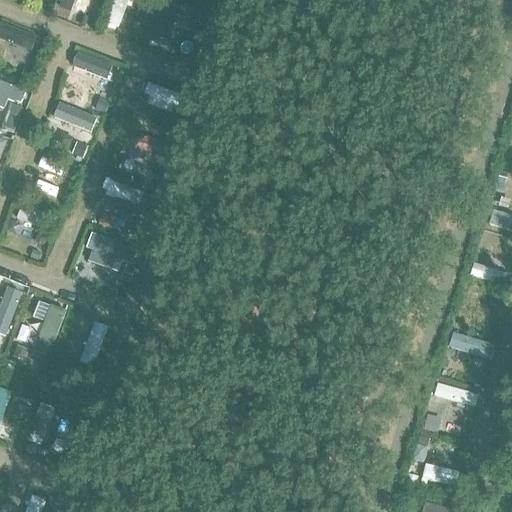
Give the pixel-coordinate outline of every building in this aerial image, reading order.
[(64,0),(63,5),(89,11),(91,0),(64,0)] [(107,0),(102,21),(127,27),(133,0),(107,0)] [(161,3),(155,39),(181,44),(187,8),(161,3)] [(1,21),(0,25),(0,41),(34,48),(38,28),(1,21)] [(78,49),(73,63),(108,75),(113,61),(78,49)] [(2,126),(10,129),(23,84),(0,76),(0,115),(5,117),(2,126)] [(148,80),(142,102),(182,114),(188,92),(148,80)] [(61,100),(55,116),(92,131),(98,115),(61,100)] [(0,149),(6,151),(10,134),(0,131),(0,149)] [(154,153),(160,144),(143,132),(137,141),(154,153)] [(106,193),(116,196),(111,216),(132,223),(142,189),(110,180),(106,193)] [(102,212),(100,226),(114,227),(115,213),(102,212)] [(134,264),(138,242),(92,234),(87,260),(121,266),(122,262),(134,264)] [(470,274),(495,284),(501,270),(476,260),(470,274)] [(0,328),(12,332),(22,287),(4,283),(0,304),(0,328)] [(33,352),(48,358),(68,308),(52,302),(33,352)] [(93,318),(81,359),(95,364),(108,322),(93,318)] [(25,374),(50,378),(52,365),(27,361),(25,374)] [(476,406),(480,393),(440,379),(435,393),(476,406)] [(0,416),(11,389),(0,385),(0,416)] [(39,401),(29,449),(55,455),(65,407),(39,401)] [(425,462),(423,479),(458,484),(460,467),(425,462)] [(25,511),(39,511),(45,495),(31,492),(25,511)]
